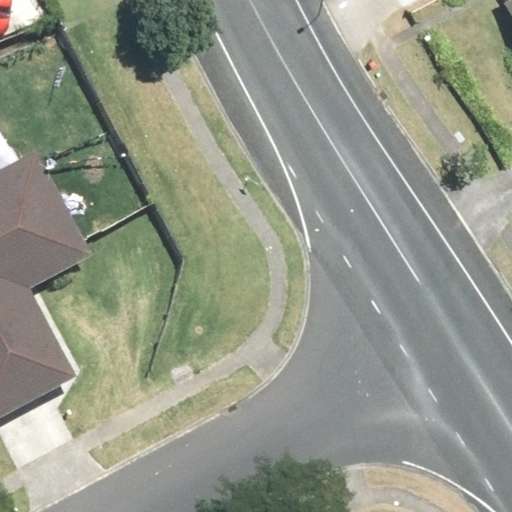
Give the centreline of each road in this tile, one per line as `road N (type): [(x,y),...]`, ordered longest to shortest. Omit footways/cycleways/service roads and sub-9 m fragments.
road 1 (residential): [(258,0),(459,329)]
road 2 (residential): [(127,511),(459,329)]
